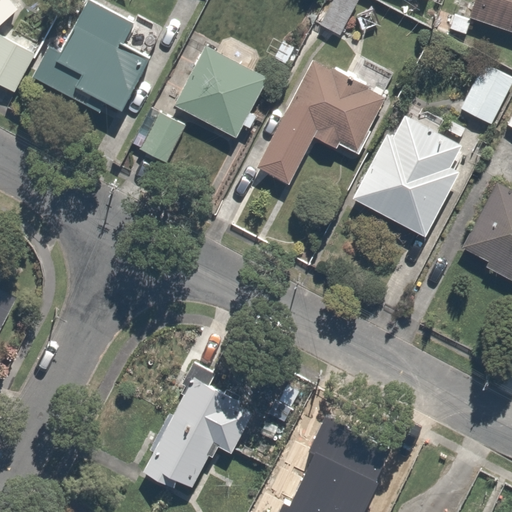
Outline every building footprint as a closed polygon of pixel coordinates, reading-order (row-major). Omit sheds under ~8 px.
[(0,0),(0,21),(19,7),(13,0),(0,0)] [(111,0),(85,0),(58,54),(77,63),(68,81),(116,105),(144,50),(119,38),(133,11),(111,0)] [(359,0),(328,0),(317,20),(339,34),(359,0)] [(511,0),(474,0),(471,12),(511,24),(511,0)] [(449,9),(448,30),(469,31),(470,9),(449,9)] [(0,79),(14,87),(37,44),(0,23),(0,79)] [(269,70),(205,35),(169,99),(232,135),(269,70)] [(315,130),(355,152),(387,91),(307,49),(249,161),(288,181),(315,130)] [(511,83),(511,67),(483,53),(457,105),(493,123),(511,83)] [(511,98),(501,121),(511,126),(511,98)] [(461,133),(404,103),(392,126),(383,121),(348,189),(423,229),(459,160),(449,155),(461,133)] [(188,125),(156,106),(132,145),(164,165),(188,125)] [(511,179),(498,172),(463,240),(487,252),(482,263),(511,278),(511,179)] [(227,446),(257,399),(247,394),(255,382),(212,354),(142,465),(179,488),(184,479),(188,481),(215,439),(227,446)] [(365,511),(371,500),(319,476),(306,506),(290,499),(284,511),(365,511)]
